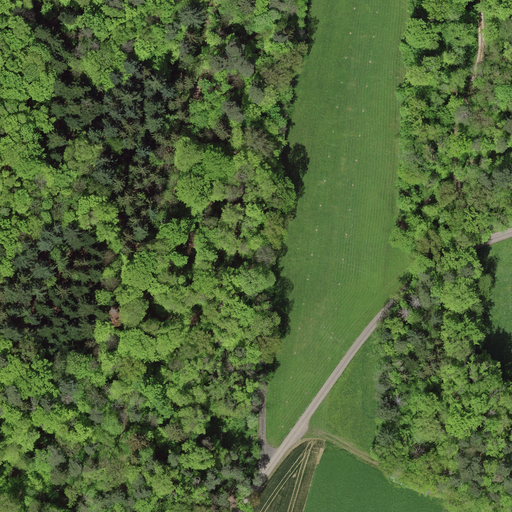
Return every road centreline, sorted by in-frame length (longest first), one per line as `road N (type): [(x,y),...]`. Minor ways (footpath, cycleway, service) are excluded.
road 1 (unclassified): [(268,468),(276,140),(302,0)]
road 2 (track): [(472,248),(454,138),(477,75),(486,0)]
road 3 (track): [(299,426),(453,494),(475,511)]
